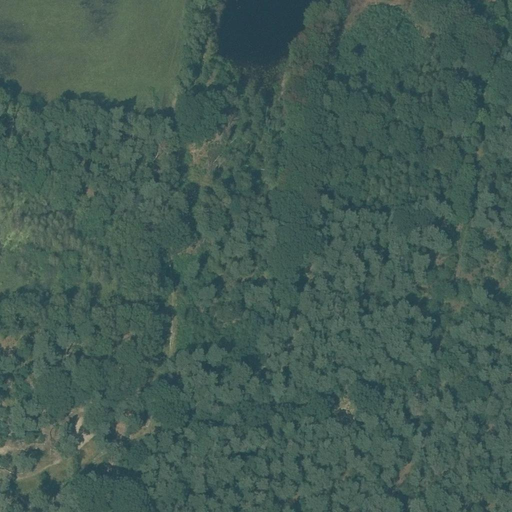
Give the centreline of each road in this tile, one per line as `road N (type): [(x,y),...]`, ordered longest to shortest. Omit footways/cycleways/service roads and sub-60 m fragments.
road 1 (track): [(508,0),(478,216),(427,391)]
road 2 (track): [(511,385),(268,408)]
